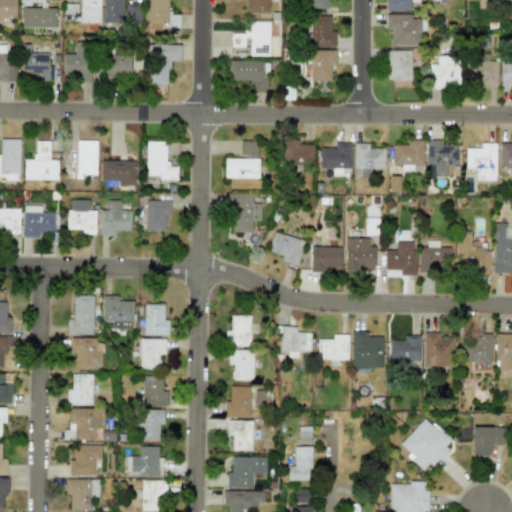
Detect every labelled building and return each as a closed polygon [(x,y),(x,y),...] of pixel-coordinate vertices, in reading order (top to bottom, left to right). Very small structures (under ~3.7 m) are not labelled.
[(15,0),(0,0),(0,22),(16,22),(15,0)] [(44,0),(20,0),(21,6),(21,27),(56,27),(56,8),(44,8),(44,0)] [(99,0),(79,0),(79,23),(99,23),(99,0)] [(102,0),(102,22),(122,23),(122,0),(102,0)] [(168,0),(147,0),(147,28),(179,29),(179,15),(168,14),(168,0)] [(268,0),(247,0),(247,13),(269,13),(268,0)] [(326,9),(326,0),(306,0),(306,8),(326,9)] [(386,0),(386,10),(409,11),(410,1),(418,2),(417,0),(386,0)] [(140,4),(125,3),(124,23),(140,24),(140,4)] [(77,4),(63,4),(63,21),(77,21),(77,4)] [(420,15),(385,15),(385,30),(390,30),(390,44),(419,45),(420,15)] [(309,46),(334,46),(334,31),(330,31),(330,16),(310,16),(309,46)] [(268,56),(269,22),(249,21),(249,33),(231,33),(230,50),(243,50),(243,38),(249,38),(249,56),(268,56)] [(62,74),(86,75),(87,42),(74,42),(74,53),(62,53),(62,74)] [(180,45),(147,45),(146,84),(167,84),(168,61),(179,61),(180,45)] [(331,81),(330,65),(335,65),(334,50),(309,50),(309,81),(331,81)] [(410,81),(411,50),(388,50),(388,81),(410,81)] [(15,82),(15,63),(4,63),(4,53),(0,53),(0,80),(0,82),(15,82)] [(48,53),(21,54),(21,74),(38,74),(38,81),(52,81),(52,66),(48,66),(48,53)] [(103,75),(130,75),(129,56),(103,56),(103,75)] [(459,88),(460,57),(437,56),(436,65),(428,65),(428,87),(459,88)] [(228,81),(253,81),(253,92),(267,93),(268,61),(228,61),(228,81)] [(497,86),(496,61),(467,62),(467,76),(478,76),(479,87),(497,86)] [(511,61),(500,61),(500,87),(511,86),(511,61)] [(19,139),(0,138),(0,178),(18,179),(19,139)] [(313,144),(298,144),(298,140),(282,140),(282,164),(312,164),(313,144)] [(422,165),(422,140),(407,140),(407,145),(392,145),(391,165),(422,165)] [(49,141),(34,141),(34,160),(23,160),(23,180),(57,180),(57,160),(49,160),(49,141)] [(145,179),(177,180),(177,166),(166,166),(166,142),(145,141),(145,179)] [(257,156),(258,141),(240,141),(239,155),(257,156)] [(457,145),(441,145),(441,141),(425,141),(426,165),(433,165),(433,177),(446,177),(446,166),(457,166),(457,145)] [(349,169),(350,143),(334,143),(334,148),(319,148),(318,168),(332,169),(332,176),(342,176),(342,168),(349,169)] [(383,170),(384,149),(368,149),(368,144),(354,143),(353,170),(383,170)] [(499,169),(511,168),(511,143),(498,144),(499,169)] [(95,144),(76,144),(76,174),(95,174),(95,144)] [(495,144),(479,144),(479,148),(464,148),(465,168),(475,168),(475,181),(495,180),(495,144)] [(258,179),(258,159),(224,158),(224,178),(258,179)] [(133,186),(134,161),(100,160),(99,181),(116,181),(116,185),(133,186)] [(75,167),(65,167),(65,177),(74,178),(75,167)] [(228,232),(251,232),(251,220),(260,220),(260,194),(229,194),(228,232)] [(66,230),(81,229),(81,235),(95,235),(95,210),(89,211),(88,199),(69,199),(69,209),(65,209),(66,230)] [(120,201),(107,200),(106,210),(99,210),(99,235),(115,236),(115,231),(130,231),(131,210),(120,210),(120,201)] [(169,201),(144,200),(144,231),(165,231),(165,217),(169,217),(169,201)] [(22,235),(57,236),(58,214),(40,213),(40,206),(22,206),(22,235)] [(0,231),(19,232),(19,209),(0,208),(0,231)] [(492,255),(496,255),(496,273),(509,273),(509,269),(511,268),(511,227),(504,227),(504,222),(493,222),(492,255)] [(302,240),(272,231),(266,251),(281,255),(280,260),(295,264),(302,240)] [(489,251),(480,251),(480,242),(469,242),(469,234),(458,234),(459,278),(489,278),(489,251)] [(372,238),(345,238),(344,270),(357,270),(358,266),(372,267),(372,238)] [(385,250),(384,275),(413,276),(414,242),(395,242),(394,250),(385,250)] [(340,270),(340,247),(309,247),(309,269),(340,270)] [(418,267),(449,268),(449,248),(419,247),(418,267)] [(93,295),(72,295),(72,318),(67,318),(66,334),(92,335),(93,295)] [(101,321),(111,321),(111,329),(132,330),(133,302),(117,301),(117,296),(102,295),(101,321)] [(8,302),(0,301),(0,333),(7,333),(8,302)] [(163,305),(143,305),(143,334),(168,335),(168,320),(163,320),(163,305)] [(229,331),(224,331),(224,346),(249,346),(249,316),(229,316),(229,331)] [(309,358),(310,332),(296,332),(296,327),(279,326),(279,352),(287,352),(287,358),(309,358)] [(382,336),(366,336),(366,331),(350,331),(350,367),(381,367),(382,336)] [(422,366),(452,367),(453,338),(438,338),(438,333),(423,333),(422,366)] [(509,333),(495,333),(494,375),(511,375),(511,338),(509,338),(509,333)] [(347,335),(331,334),(331,339),(317,339),(316,359),(328,360),(328,366),(338,366),(338,360),(347,360),(347,335)] [(491,334),(477,334),(477,342),(461,342),(461,362),(490,362),(491,334)] [(390,340),(389,361),(401,361),(401,369),(413,369),(413,362),(419,362),(419,336),(403,336),(403,340),(390,340)] [(69,339),(69,353),(74,353),(74,369),(101,368),(101,338),(69,339)] [(164,339),(139,338),(139,368),(159,368),(159,354),(164,355),(164,339)] [(252,350),(227,350),(228,365),(232,365),(232,380),(253,380),(252,350)] [(0,403),(10,404),(10,383),(4,383),(4,373),(0,373),(0,403)] [(65,404),(90,405),(91,374),(71,374),(70,389),(66,389),(65,404)] [(142,406),(166,406),(166,376),(142,375),(142,406)] [(249,386),(229,386),(228,401),(224,401),(224,417),(248,417),(249,386)] [(62,439),(93,440),(93,434),(103,435),(103,409),(68,408),(68,430),(62,430),(62,439)] [(163,425),(163,410),(139,409),(139,440),(158,440),(158,425),(163,425)] [(397,446),(424,471),(451,442),(424,417),(397,446)] [(231,451),(250,451),(251,420),(226,420),(226,436),(231,436),(231,451)] [(471,456),(489,456),(489,444),(493,444),(493,427),(472,427),(471,456)] [(298,428),(298,442),(310,442),(310,428),(298,428)] [(100,445),(73,444),(72,460),(68,459),(68,476),(93,477),(94,460),(100,460),(100,445)] [(157,446),(138,446),(137,456),(127,456),(126,472),(137,472),(136,476),(156,477),(157,446)] [(293,446),(293,466),(287,466),(287,481),(311,480),(310,446),(293,446)] [(265,479),(265,457),(230,456),(230,472),(226,472),(225,487),(250,488),(250,478),(265,479)] [(140,511),(164,511),(164,480),(140,481),(140,511)] [(389,483),(387,511),(425,511),(426,492),(422,492),(422,483),(389,483)] [(256,511),(256,503),(263,503),(263,492),(222,491),(222,507),(227,507),(226,511),(246,511),(247,511),(256,511)] [(294,503),(309,503),(309,491),(294,491),(294,503)]
